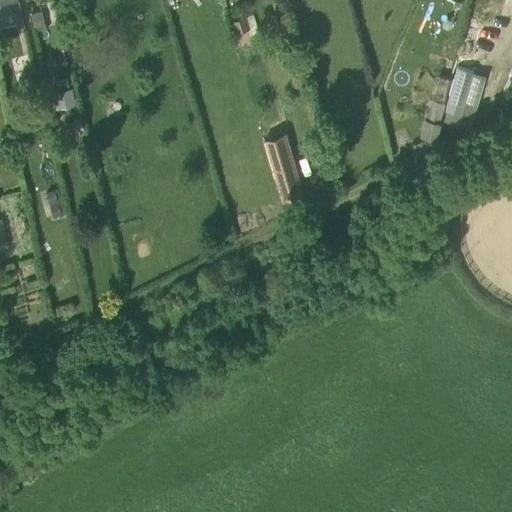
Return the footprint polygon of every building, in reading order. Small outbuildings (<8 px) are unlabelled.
[(235,33),(238,41),(250,37),(247,29),(248,28),(244,16),(229,21),(234,33),(235,33)] [(58,78),(60,87),(69,86),(67,76),(58,78)] [(72,87),(52,90),(55,106),(74,103),(72,87)] [(286,208),(306,202),(298,177),(279,183),(286,208)] [(65,214),(58,187),(46,190),(53,217),(65,214)]
